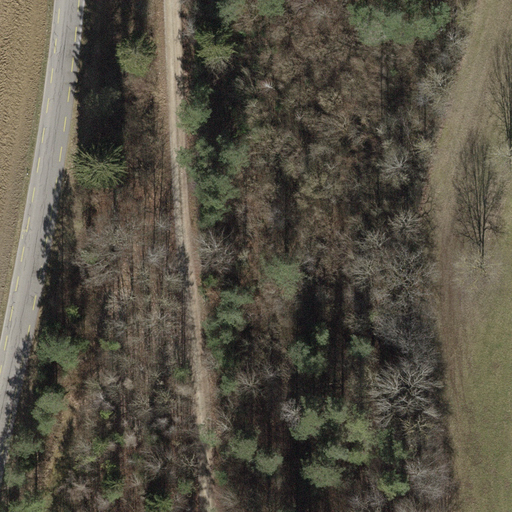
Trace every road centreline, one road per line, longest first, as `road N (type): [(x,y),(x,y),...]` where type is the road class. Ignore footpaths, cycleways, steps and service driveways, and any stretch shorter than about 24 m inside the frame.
road 1 (track): [(211,511),(180,0)]
road 2 (primary): [(69,0),(51,157),(0,445)]
